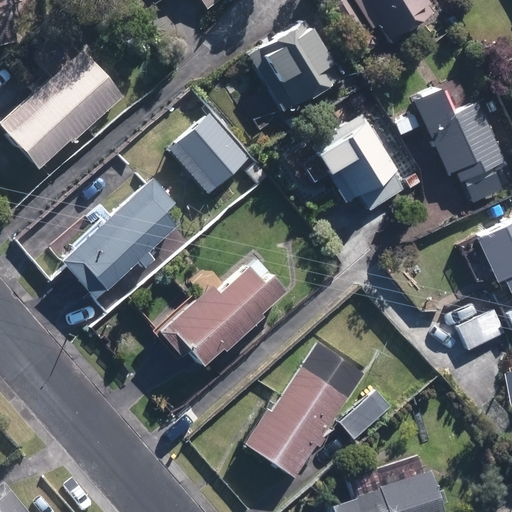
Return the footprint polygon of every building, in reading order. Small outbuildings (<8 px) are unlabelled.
[(0,0),(0,46),(10,46),(3,0),(0,0)] [(154,0),(159,5),(165,0),(197,0),(205,11),(218,0),(154,0)] [(313,0),(348,56),(382,36),(426,9),(420,0),(313,0)] [(336,73),(300,17),(243,53),(279,110),(336,73)] [(0,112),(0,127),(34,167),(65,140),(67,142),(122,94),(79,45),(0,112)] [(473,100),(453,109),(442,84),(410,98),(444,173),(451,170),(456,180),(458,178),(468,200),(499,187),(490,166),(500,161),(473,100)] [(205,111),(165,149),(205,192),(245,154),(205,111)] [(403,186),(358,112),(305,144),(321,172),(331,166),(340,181),(330,187),(339,200),(354,191),(365,209),(403,186)] [(151,175),(108,214),(100,205),(89,216),(97,224),(60,258),(93,294),(133,258),(141,266),(156,253),(148,244),(184,211),(151,175)] [(511,215),(470,239),(493,281),(498,278),(506,292),(511,288),(511,215)] [(186,279),(195,288),(149,328),(175,357),(184,349),(197,363),(217,345),(220,349),(260,313),(257,310),(282,288),(266,271),(257,280),(242,264),(223,281),(206,262),(186,279)] [(511,306),(502,310),(510,327),(511,326),(511,306)] [(492,308),(453,326),(464,348),(502,330),(492,308)] [(313,336),(268,406),(264,403),(238,442),(245,447),(291,476),(360,366),(313,336)] [(352,436),(387,404),(372,387),(337,420),(352,436)] [(511,456),(511,416),(495,397),(467,422),(503,464),(511,456)] [(389,440),(424,429),(418,408),(382,419),(389,440)] [(411,470),(408,460),(319,489),(326,511),(440,511),(425,465),(411,470)] [(23,511),(4,489),(0,491),(0,511),(23,511)]
